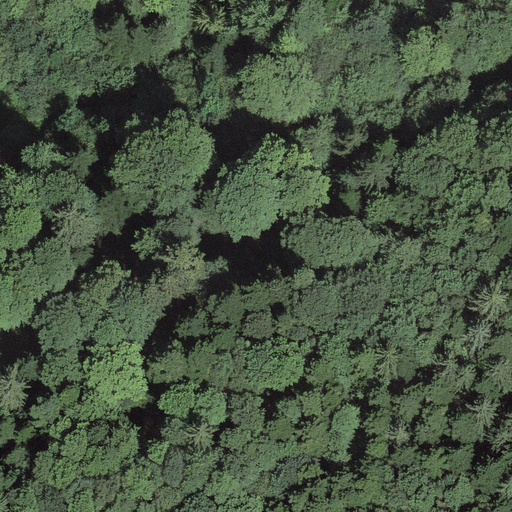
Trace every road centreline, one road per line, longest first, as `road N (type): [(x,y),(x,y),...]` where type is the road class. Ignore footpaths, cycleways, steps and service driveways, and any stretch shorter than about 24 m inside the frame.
road 1 (track): [(511,67),(279,140),(0,376)]
road 2 (track): [(136,263),(76,262),(0,277)]
